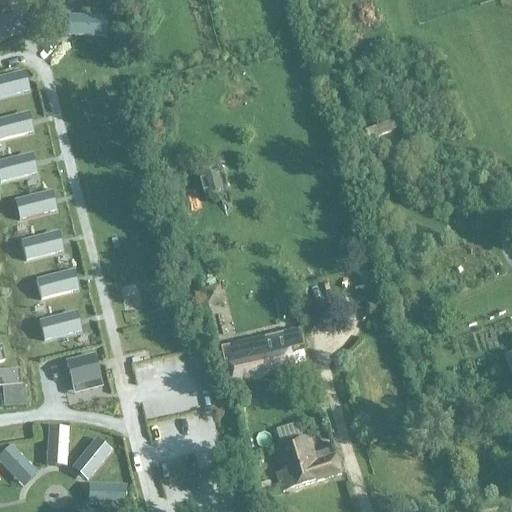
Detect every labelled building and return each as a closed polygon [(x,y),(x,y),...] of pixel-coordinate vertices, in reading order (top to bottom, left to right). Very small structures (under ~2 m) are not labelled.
[(60,48),(61,66),(105,63),(104,46),(60,48)] [(0,78),(0,100),(29,94),(24,73),(0,78)] [(93,107),(105,108),(106,86),(93,86),(93,107)] [(60,99),(63,115),(94,109),(91,93),(60,99)] [(0,120),(0,141),(34,133),(29,114),(0,120)] [(81,144),(116,142),(116,130),(121,130),(120,118),(80,120),(81,144)] [(0,163),(0,183),(37,175),(32,156),(0,163)] [(180,158),(168,162),(176,190),(184,188),(183,181),(186,180),(180,158)] [(129,177),(126,162),(84,171),(87,185),(129,177)] [(14,201),(18,220),(57,212),(53,193),(14,201)] [(0,241),(44,235),(41,220),(0,225),(0,241)] [(185,241),(196,241),(196,222),(185,221),(185,241)] [(103,241),(150,237),(149,222),(102,225),(103,241)] [(22,242),(27,264),(63,255),(58,234),(22,242)] [(110,288),(145,284),(143,267),(108,271),(110,288)] [(37,280),(41,301),(78,293),(74,272),(37,280)] [(39,323),(43,342),(81,333),(77,314),(39,323)] [(429,316),(416,321),(421,335),(434,330),(429,316)] [(169,317),(124,319),(125,338),(151,337),(151,335),(170,334),(169,317)] [(475,345),(494,335),(486,320),(468,329),(475,345)] [(299,331),(222,349),(230,386),(295,371),(290,350),(303,347),(299,331)] [(30,350),(35,371),(71,363),(66,342),(30,350)] [(7,346),(0,348),(0,367),(11,365),(7,346)] [(93,357),(66,364),(72,388),(99,381),(93,357)] [(145,368),(146,385),(188,383),(187,366),(145,368)] [(190,412),(153,422),(157,438),(195,428),(190,412)] [(50,428),(48,466),(66,467),(68,429),(50,428)] [(98,439),(73,468),(88,481),(112,452),(98,439)] [(312,459),(307,441),(277,449),(285,476),(279,478),(284,495),(340,479),(333,454),(312,459)] [(11,447),(0,457),(0,463),(23,487),(37,473),(11,447)] [(129,487),(90,485),(89,503),(129,504),(129,487)]
